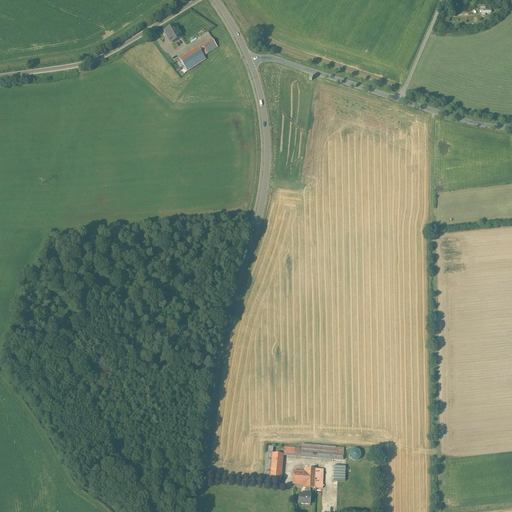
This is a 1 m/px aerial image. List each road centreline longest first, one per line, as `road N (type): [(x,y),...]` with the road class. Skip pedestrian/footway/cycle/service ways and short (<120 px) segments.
road 1 (tertiary): [(198,511),(220,335),(266,170),(265,119),(249,60)]
road 2 (residential): [(249,60),(273,58),(511,128)]
road 3 (unclassified): [(0,76),(93,62),(197,0)]
